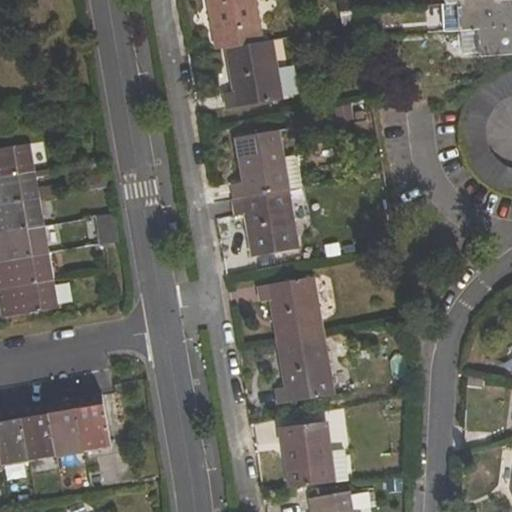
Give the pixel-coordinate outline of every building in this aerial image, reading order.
[(208,0),(216,50),(226,48),(262,42),(254,0),(208,0)] [(511,0),(495,0),(459,3),(462,31),(479,29),(511,27),(511,0)] [(511,27),(479,29),(480,56),(505,54),(511,53),(511,27)] [(282,99),(272,40),(262,42),(226,48),(233,91),(225,93),(227,108),(282,99)] [(511,167),(505,164),(499,159),(493,153),(489,146),(487,138),(486,130),(487,122),(490,115),(494,108),(499,102),(503,99),(510,96),(511,95),(511,67),(506,69),(502,70),(492,75),(484,80),(479,85),(472,93),(466,102),(462,111),(459,122),(458,132),(459,143),(462,153),(466,163),(471,172),(478,180),(486,186),(496,192),(506,196),(511,196),(511,167)] [(234,139),(241,182),(231,184),(233,199),(288,189),(279,131),(234,139)] [(0,177),(36,171),(31,143),(0,148),(0,177)] [(0,204),(41,198),(36,171),(0,177),(0,204)] [(253,255),(298,248),(288,189),(233,199),(236,215),(246,214),(253,255)] [(0,233),(45,226),(41,198),(0,204),(0,233)] [(0,262),(50,254),(45,226),(0,233),(0,262)] [(0,290),(55,281),(50,254),(0,262),(0,290)] [(278,343),(323,335),(312,277),(258,286),(261,302),(270,300),(278,343)] [(0,304),(2,304),(4,318),(60,308),(55,281),(0,290),(0,304)] [(275,388),(278,404),(334,395),(323,335),(278,343),(285,386),(275,388)] [(77,401),(77,405),(85,451),(112,446),(103,398),(102,393),(89,396),(90,399),(77,401)] [(58,456),(85,451),(77,405),(77,401),(76,398),(63,400),(63,403),(49,406),(50,410),(58,456)] [(21,413),(22,414),(30,461),(58,456),(50,410),(49,406),(48,403),(35,405),(35,408),(21,413)] [(7,413),(0,414),(0,454),(2,466),(30,461),(22,414),(21,413),(20,407),(7,410),(7,413)] [(330,451),(327,421),(281,427),(282,444),(285,444),(291,488),(333,482),(330,451)] [(330,451),(333,482),(348,481),(344,449),(330,451)] [(359,511),(359,509),(354,510),(351,495),(351,492),(309,500),(311,511),(359,511)] [(368,492),(351,495),(354,510),(359,509),(371,507),(368,492)]
